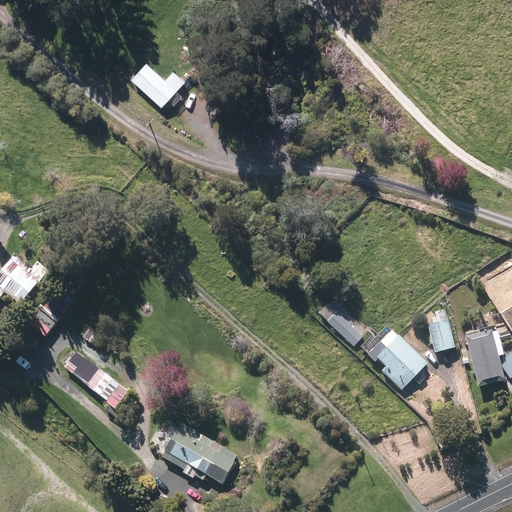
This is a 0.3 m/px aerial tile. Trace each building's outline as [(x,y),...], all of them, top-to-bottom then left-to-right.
[(168,98),(175,103),(183,93),(177,88),(187,77),(174,67),(167,75),(148,57),(131,76),(162,104),(168,98)] [(205,118),(212,123),(216,116),(209,112),(205,118)] [(455,151),(465,165),(474,159),(463,145),(455,151)] [(471,167),(484,183),(490,178),(477,162),(471,167)] [(509,186),(493,180),(491,187),(506,193),(509,186)] [(0,270),(0,296),(5,290),(21,303),(42,276),(14,253),(0,270)] [(49,331),(67,310),(52,298),(34,319),(49,331)] [(428,322),(436,351),(456,346),(446,307),(435,310),(438,320),(428,322)] [(328,320),(355,345),(364,335),(337,310),(328,320)] [(84,337),(93,342),(100,330),(91,325),(84,337)] [(466,334),(479,385),(506,378),(503,367),(510,377),(511,375),(511,351),(501,359),(493,328),(466,334)] [(381,369),(403,389),(429,360),(400,333),(394,339),(388,333),(369,353),(377,360),(379,357),(386,364),(381,369)] [(106,407),(119,417),(137,394),(69,342),(56,360),(110,402),(106,407)] [(159,450),(175,427),(165,419),(148,442),(159,450)] [(208,474),(223,483),(236,459),(179,426),(162,454),(185,468),(184,471),(194,476),(196,474),(205,479),(208,474)]
